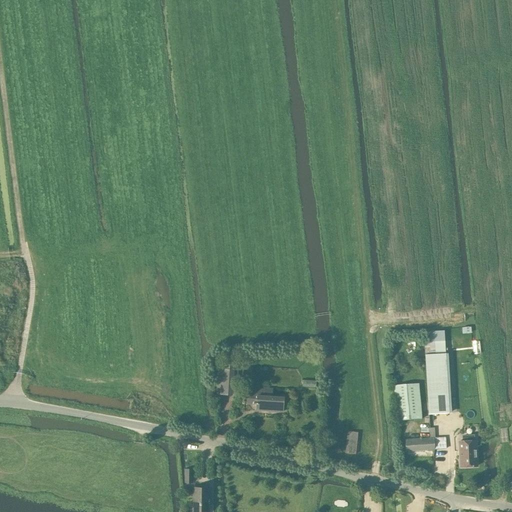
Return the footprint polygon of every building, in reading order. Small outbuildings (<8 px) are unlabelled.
[(423,331),(424,352),(445,351),(444,341),(437,341),(436,331),(423,331)] [(429,414),(449,413),(445,353),(425,354),(429,414)] [(215,394),(232,395),(233,369),(232,369),(233,362),(224,362),(224,368),(217,368),(215,394)] [(397,421),(421,419),(418,383),(393,385),(397,421)] [(282,411),(283,397),(271,396),(272,388),(247,387),(246,402),(256,403),(255,409),(282,411)] [(347,431),(345,452),(355,454),(358,432),(347,431)] [(434,449),(434,437),(404,439),(405,451),(434,449)] [(445,437),(434,437),(434,449),(446,448),(445,437)] [(460,466),(477,466),(476,440),(459,441),(460,466)] [(183,469),(183,483),(193,483),(193,469),(183,469)] [(209,511),(209,488),(192,487),(191,511),(209,511)]
